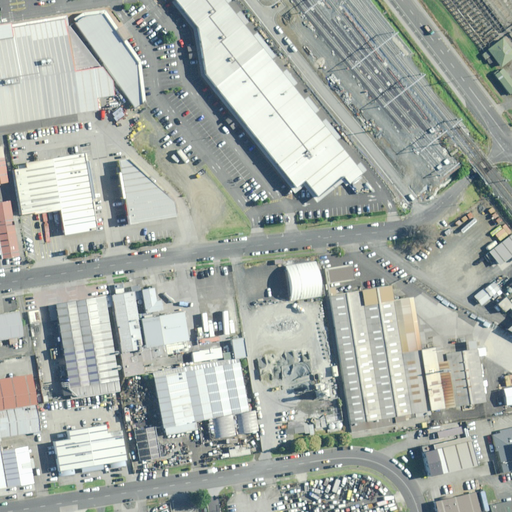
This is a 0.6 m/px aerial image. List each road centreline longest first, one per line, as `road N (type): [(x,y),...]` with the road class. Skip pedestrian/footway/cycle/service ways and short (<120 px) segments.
road 1 (residential): [(511,142),(427,216),(395,229),(0,284)]
road 2 (residential): [(10,511),(346,457),(396,474),(418,511)]
road 3 (unclassified): [(402,0),(511,142)]
